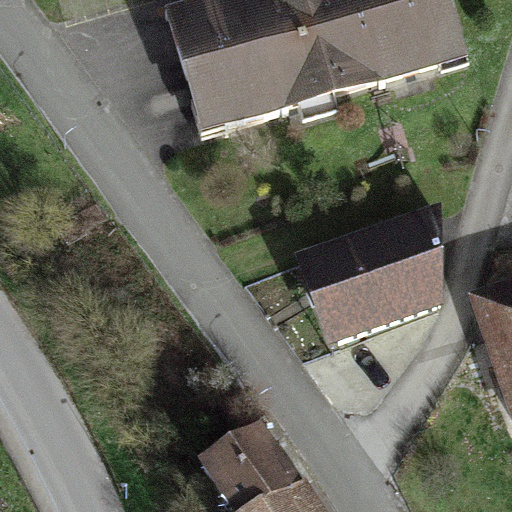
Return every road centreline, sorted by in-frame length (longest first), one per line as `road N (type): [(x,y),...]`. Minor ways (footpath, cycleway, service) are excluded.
road 1 (residential): [(356,484),(0,15)]
road 2 (residential): [(511,122),(452,339),(356,484)]
road 3 (primary): [(81,511),(0,365)]
